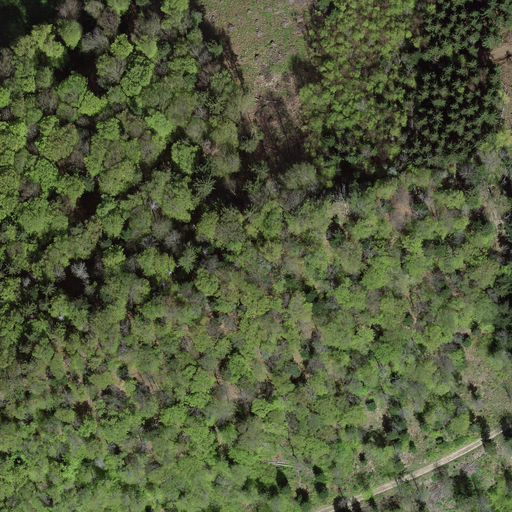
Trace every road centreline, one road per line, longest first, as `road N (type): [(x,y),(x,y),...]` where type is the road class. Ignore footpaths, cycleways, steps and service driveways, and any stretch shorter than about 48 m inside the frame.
road 1 (track): [(0,154),(186,0)]
road 2 (track): [(511,421),(422,472),(314,511)]
